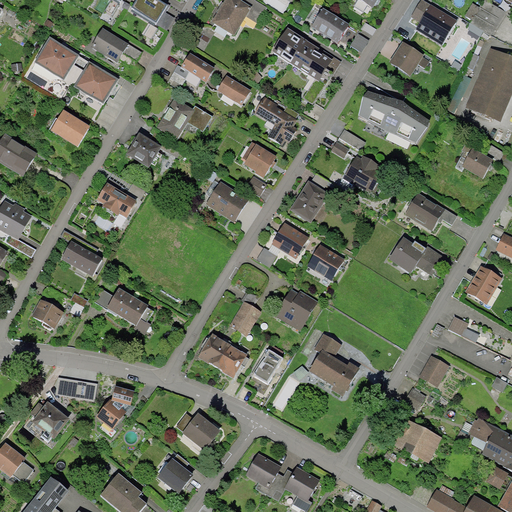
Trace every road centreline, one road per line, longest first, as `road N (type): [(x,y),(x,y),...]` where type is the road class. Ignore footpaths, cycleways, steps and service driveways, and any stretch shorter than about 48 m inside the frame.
road 1 (residential): [(163,379),(399,0)]
road 2 (residential): [(0,333),(196,0)]
road 3 (residential): [(343,474),(511,176)]
road 4 (residential): [(0,350),(92,360),(163,379)]
